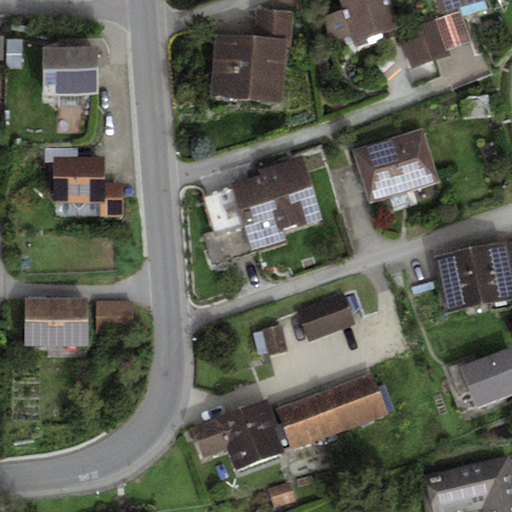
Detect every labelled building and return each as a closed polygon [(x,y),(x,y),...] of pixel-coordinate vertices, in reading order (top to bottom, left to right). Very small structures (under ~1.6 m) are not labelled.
[(391,0),(341,0),(345,10),(325,17),(329,44),(351,36),(354,44),(401,29),(391,0)] [(436,0),(441,15),(483,0),(436,0)] [(254,37),(217,34),(212,95),(281,101),(286,40),(290,40),(293,12),(257,9),(254,37)] [(459,12),(437,19),(447,49),(470,43),(459,12)] [(437,19),(399,32),(412,69),(449,56),(447,49),(437,19)] [(97,46),(42,46),(43,95),(97,94),(97,46)] [(422,129),(352,149),(369,204),(439,183),(422,129)] [(247,179),(230,184),(231,187),(203,196),(214,232),(204,235),(213,264),(287,241),(284,233),(322,221),(302,156),(258,170),(257,167),(245,171),(247,179)] [(106,157),(52,157),(53,204),(100,203),(100,218),(124,218),(124,183),(106,183),(106,157)] [(506,242),(434,257),(446,314),(511,300),(511,242),(506,244),(506,242)] [(343,292),(296,310),(309,343),(355,325),(343,292)] [(87,298),(25,299),(25,347),(87,346),(87,298)] [(134,302),(96,302),(96,334),(135,334),(134,302)] [(282,325),(261,330),(268,357),(288,352),(282,325)] [(511,349),(511,347),(460,367),(476,407),(511,393),(511,349)] [(371,372),(276,408),(292,450),(387,414),(371,372)] [(266,401),(193,428),(204,458),(228,449),(236,472),(285,454),(266,401)] [(511,511),(511,461),(510,454),(416,476),(424,511),(455,511),(466,510),(466,511),(471,511),(484,509),(484,511),(511,511)]
